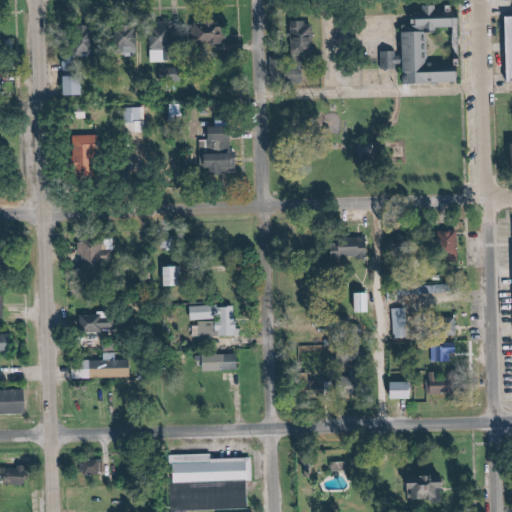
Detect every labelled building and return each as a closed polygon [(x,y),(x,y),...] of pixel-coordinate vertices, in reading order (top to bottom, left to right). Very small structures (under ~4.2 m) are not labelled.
[(404,12),(404,23),(396,23),(396,56),(386,56),(386,49),(371,50),(372,71),(388,71),(388,63),(395,63),(395,83),(454,82),(454,62),(420,62),(420,29),(452,29),(451,12),(428,12),(428,1),(417,1),(417,12),(404,12)] [(229,43),(228,21),(200,22),(201,44),(229,43)] [(139,52),(138,23),(122,24),(123,53),(139,52)] [(318,23),(301,23),(300,52),(317,52),(318,23)] [(154,61),(177,60),(176,27),(153,28),(154,61)] [(94,40),(82,40),(82,51),(64,51),(64,70),(79,70),(79,56),(88,56),(88,53),(94,53),(94,40)] [(67,95),(86,94),(86,75),(67,76),(67,95)] [(171,121),(182,121),(182,105),(171,104),(171,121)] [(147,132),(146,107),(126,107),(127,132),(147,132)] [(234,152),(233,131),(212,132),(213,143),(218,142),(218,153),(212,153),(212,173),(239,172),(238,152),(234,152)] [(100,135),(76,135),(77,175),(100,175),(100,135)] [(511,140),(502,141),(502,168),(511,167),(511,140)] [(460,246),(460,233),(448,233),(448,246),(460,246)] [(371,238),(344,238),(344,250),(335,250),(335,261),(345,260),(345,258),(371,258),(371,238)] [(80,241),(80,256),(84,256),(85,266),(108,265),(107,240),(80,241)] [(167,267),(168,286),(185,285),(184,266),(167,267)] [(400,294),(451,293),(450,284),(389,286),(390,300),(400,300),(400,294)] [(360,312),(373,312),(373,292),(360,293),(360,312)] [(200,336),(239,336),(239,306),(193,306),(193,320),(200,320),(200,336)] [(394,338),(410,338),(409,308),(394,309),(394,338)] [(118,330),(117,315),(83,316),(83,331),(118,330)] [(0,351),(14,352),(13,334),(0,334),(0,351)] [(242,354),(205,355),(206,372),(243,370),(242,354)] [(132,359),(75,361),(75,379),(133,377),(132,359)] [(432,365),(433,396),(462,395),(462,386),(467,386),(466,364),(432,365)] [(416,399),(416,382),(393,381),(392,398),(416,399)] [(0,414),(29,413),(28,390),(0,390),(0,414)] [(249,508),(248,480),(250,480),(249,458),(212,459),(212,454),(174,455),(175,485),(171,485),(171,511),(249,508)] [(104,459),(84,459),(85,474),(105,473),(104,459)] [(416,502),(450,501),(449,476),(415,477),(416,502)]
